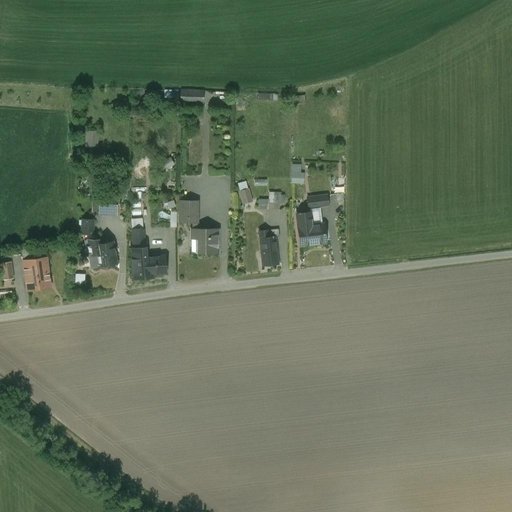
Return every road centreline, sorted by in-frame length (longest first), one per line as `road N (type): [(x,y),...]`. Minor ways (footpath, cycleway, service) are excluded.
road 1 (unclassified): [(511,255),(0,316)]
road 2 (track): [(164,511),(0,380)]
